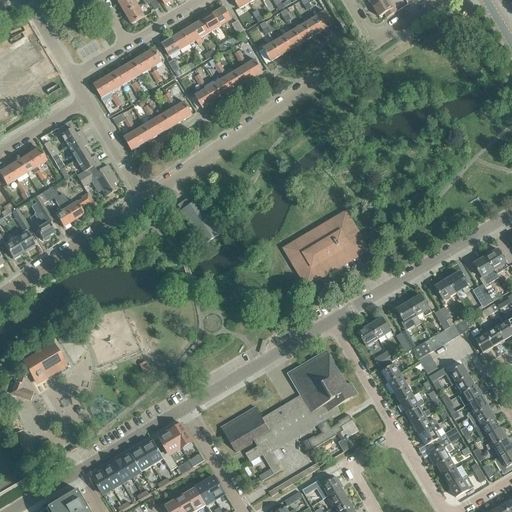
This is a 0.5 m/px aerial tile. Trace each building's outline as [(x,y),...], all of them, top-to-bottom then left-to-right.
[(126,14),(138,7),(134,0),(126,0),(119,4),(126,14)] [(155,11),(160,8),(155,0),(154,0),(150,3),(155,11)] [(233,0),(239,10),(249,3),(247,0),(233,0)] [(368,0),(373,8),(387,0),(368,0)] [(389,0),(387,0),(373,8),(379,18),(386,14),(388,18),(397,12),(395,9),(389,0)] [(132,25),(144,17),(138,7),(126,14),(132,25)] [(224,8),(214,14),(221,27),(231,20),(224,8)] [(315,19),(322,31),(333,25),(325,12),(315,19)] [(203,20),(211,33),(221,27),(214,14),(203,20)] [(304,25),(312,37),(322,31),(315,19),(304,25)] [(203,20),(193,27),(200,39),(211,33),(203,20)] [(238,34),(243,31),(238,22),(233,25),(238,34)] [(312,37),(304,25),(294,31),(302,44),(312,37)] [(193,27),(183,33),(190,45),(196,42),(198,46),(203,43),(200,39),(193,27)] [(302,44),(294,31),(284,37),(291,50),(302,44)] [(172,39),(180,51),(190,45),(183,33),(172,39)] [(291,50),(284,37),(273,43),(281,56),(291,50)] [(0,83),(42,61),(31,39),(0,56),(0,83)] [(180,51),(172,39),(162,45),(169,57),(180,51)] [(281,56),(273,43),(263,50),(270,62),(281,56)] [(156,66),(162,63),(154,50),(144,56),(152,69),(154,72),(151,74),(155,79),(159,76),(156,71),(158,70),(156,66)] [(144,56),(134,62),(142,75),(152,69),(144,56)] [(175,73),(180,70),(174,60),(169,63),(175,73)] [(246,66),(253,79),(263,73),(255,60),(246,66)] [(132,81),(142,75),(134,62),(124,68),(132,81)] [(253,79),(246,66),(235,72),(243,85),(253,79)] [(121,87),(132,81),(124,68),(114,74),(121,87)] [(243,85),(235,72),(225,78),(233,91),(243,85)] [(114,74),(104,80),(111,93),(121,87),(114,74)] [(233,91),(225,78),(215,84),(223,97),(233,91)] [(101,99),(111,93),(104,80),(94,86),(101,99)] [(205,90),(213,103),(223,97),(215,84),(209,88),(207,85),(205,85),(202,80),(198,83),(201,88),(203,87),(205,90)] [(195,96),(203,109),(213,103),(205,90),(195,96)] [(172,105),(174,109),(182,122),(192,116),(185,103),(179,106),(177,102),(174,104),(168,94),(164,96),(170,106),(172,105)] [(150,118),(152,117),(154,121),(162,134),(172,128),(164,115),(162,111),(154,115),(148,106),(144,108),(150,118)] [(174,109),(164,115),(172,128),(182,122),(174,109)] [(134,132),(132,129),(134,128),(128,117),(126,119),(123,114),(112,120),(116,126),(124,121),(130,130),(127,132),(129,135),(124,138),(132,152),(142,146),(134,132)] [(152,140),(162,134),(154,121),(144,126),(152,140)] [(64,126),(57,131),(68,149),(84,139),(79,132),(75,135),(71,129),(68,131),(64,126)] [(144,126),(134,132),(142,146),(152,140),(144,126)] [(68,149),(75,161),(86,154),(88,153),(85,147),(88,146),(84,139),(68,149)] [(44,146),(51,158),(59,154),(55,147),(53,149),(49,143),(44,146)] [(28,155),(36,168),(46,162),(39,149),(28,155)] [(88,153),(86,154),(75,161),(82,173),(98,163),(95,157),(91,159),(88,153)] [(28,155),(18,161),(26,174),(32,170),(34,174),(36,173),(38,171),(36,168),(28,155)] [(8,167),(16,180),(26,174),(18,161),(8,167)] [(102,169),(98,163),(82,173),(83,173),(76,177),(82,188),(95,180),(105,198),(116,191),(113,185),(117,183),(107,166),(102,169)] [(16,180),(8,167),(0,172),(0,176),(6,186),(16,180)] [(59,171),(65,180),(69,178),(64,168),(59,171)] [(63,228),(73,222),(66,209),(58,197),(52,187),(38,196),(44,205),(53,199),(61,212),(55,216),(63,228)] [(86,207),(92,203),(87,194),(81,198),(86,207)] [(204,245),(221,233),(194,194),(178,206),(204,245)] [(58,197),(66,209),(73,222),(84,215),(76,203),(70,206),(66,199),(65,199),(63,195),(58,197)] [(49,239),(49,237),(54,233),(49,224),(53,221),(43,205),(44,205),(38,196),(34,199),(37,204),(32,208),(36,214),(35,215),(42,227),(36,230),(42,241),(43,240),(45,241),(49,239)] [(23,232),(29,228),(17,209),(11,212),(23,232)] [(309,235),(309,233),(308,234),(309,235),(304,237),(303,237),(304,238),(302,239),(301,238),(301,239),(297,242),(296,241),(296,242),(292,245),(292,244),(291,244),(292,245),(290,246),(289,245),(289,246),(285,249),(284,248),(284,249),(283,250),(284,250),(285,250),(287,254),(286,255),(287,255),(288,255),(289,257),(288,257),(288,258),(289,257),(292,262),(290,262),(291,263),(292,262),(295,267),(294,267),(294,268),(295,267),(296,269),(295,270),(296,270),(305,284),(304,285),(305,285),(307,288),(308,288),(307,287),(312,284),(312,285),(313,284),(312,284),(314,283),(315,283),(314,282),(319,280),(319,281),(320,280),(319,279),(324,277),(324,278),(325,277),(324,276),(326,275),(327,276),(327,275),(331,272),(332,273),(332,272),(336,269),(337,270),(337,269),(338,268),(339,269),(339,268),(343,265),(344,266),(344,265),(348,262),(349,263),(349,262),(351,261),(351,262),(352,261),(351,260),(356,258),(356,259),(357,259),(356,257),(361,255),(361,256),(362,255),(361,255),(363,253),(363,254),(364,254),(363,253),(368,251),(368,252),(369,251),(368,250),(369,250),(369,249),(368,250),(365,245),(366,245),(366,244),(365,245),(364,243),(365,243),(365,242),(364,242),(361,238),(362,237),(361,238),(358,233),(359,232),(358,232),(357,231),(357,230),(356,230),(354,225),(355,225),(354,224),(353,225),(351,220),(351,219),(350,220),(349,218),(350,218),(350,217),(349,218),(346,213),(347,213),(347,212),(346,213),(345,212),(345,213),(341,216),(341,215),(340,215),(341,216),(339,217),(338,216),(338,217),(334,220),(333,219),(333,220),(329,223),(328,222),(328,223),(326,224),(326,223),(325,224),(326,225),(321,227),(321,226),(320,227),(321,228),(317,230),(316,229),(315,230),(316,231),(314,232),(314,231),(313,231),(314,232),(309,235)] [(13,235),(23,252),(33,245),(33,246),(34,246),(26,233),(25,233),(25,234),(21,236),(19,232),(13,235)] [(12,258),(23,252),(13,235),(7,239),(9,243),(5,246),(5,245),(4,245),(12,259),(13,258),(12,258)] [(486,257),(494,271),(501,267),(503,271),(508,268),(498,250),(486,257)] [(486,257),(474,264),(486,286),(498,279),(494,271),(486,257)] [(454,274),(446,278),(447,280),(456,294),(463,290),(465,294),(470,291),(467,286),(469,284),(466,279),(464,280),(459,273),(455,275),(454,274)] [(447,280),(446,278),(440,282),(441,283),(435,287),(436,289),(435,290),(435,292),(437,294),(439,294),(444,301),(446,302),(448,301),(449,300),(451,299),(451,297),(456,294),(447,280)] [(488,305),(493,302),(483,285),(478,288),(488,305)] [(483,308),(488,305),(478,288),(473,291),(483,308)] [(421,296),(409,303),(417,317),(424,313),(426,317),(431,313),(421,296)] [(500,310),(510,303),(507,298),(496,304),(500,310)] [(417,317),(409,303),(408,301),(403,304),(404,305),(397,310),(404,323),(402,324),(405,329),(414,324),(416,327),(421,324),(417,317)] [(489,316),(500,310),(496,304),(486,310),(489,316)] [(450,328),(453,326),(455,325),(445,308),(439,311),(450,328)] [(484,319),(489,316),(486,310),(481,313),(484,319)] [(444,331),(448,329),(450,328),(439,311),(434,314),(444,331)] [(382,318),(370,326),(379,340),(385,336),(387,339),(393,336),(382,318)] [(464,333),(469,330),(463,320),(458,323),(464,333)] [(511,336),(511,330),(507,322),(496,328),(504,341),(511,336)] [(459,336),(464,333),(458,323),(455,325),(453,326),(459,336)] [(379,340),(370,326),(358,333),(356,335),(360,342),(362,340),(366,347),(379,340)] [(454,339),(459,336),(453,326),(450,328),(448,329),(454,339)] [(496,328),(486,334),(493,347),(504,341),(496,328)] [(449,342),(454,339),(448,329),(444,331),(443,332),(449,342)] [(480,334),(473,338),(483,354),(493,347),(486,334),(483,329),(479,332),(480,334)] [(411,351),(413,350),(416,348),(406,331),(401,334),(411,351)] [(444,345),(449,342),(443,332),(438,335),(444,345)] [(406,354),(411,351),(401,334),(396,337),(406,354)] [(439,348),(444,345),(438,335),(433,338),(439,348)] [(428,341),(434,351),(439,348),(433,338),(428,341)] [(419,360),(429,354),(434,351),(428,341),(416,348),(413,350),(419,360)] [(65,367),(65,366),(63,363),(52,344),(23,362),(34,380),(36,384),(37,384),(35,380),(39,377),(42,381),(42,380),(40,377),(45,374),(47,377),(48,377),(45,373),(51,370),(53,374),(54,373),(52,370),(57,367),(59,370),(60,370),(57,366),(63,363),(65,367)] [(319,430),(320,430),(322,434),(314,438),(314,437),(308,440),(313,449),(338,435),(341,441),(338,443),(344,453),(352,448),(347,439),(349,438),(359,432),(349,416),(338,422),(339,424),(331,429),(326,421),(340,413),(337,407),(358,395),(351,383),(347,385),(328,353),(291,375),(303,395),(292,401),(285,405),(262,419),(257,410),(222,431),(236,453),(247,446),(248,448),(256,444),(258,447),(245,454),(250,463),(262,456),(274,475),(283,470),(273,453),(320,424),(322,427),(319,430)] [(432,359),(429,354),(419,360),(421,365),(432,359)] [(380,370),(392,362),(389,357),(377,364),(380,370)] [(421,365),(424,370),(435,364),(432,359),(421,365)] [(151,373),(146,363),(141,365),(145,376),(151,373)] [(388,383),(401,375),(394,364),(381,372),(388,383)] [(438,369),(435,364),(424,370),(427,375),(438,369)] [(456,383),(469,376),(462,365),(449,373),(456,383)] [(444,368),(429,377),(432,383),(448,374),(444,368)] [(401,375),(388,383),(394,394),(407,386),(411,384),(408,380),(405,382),(401,375)] [(456,383),(462,394),(475,386),(469,376),(456,383)] [(14,383),(11,394),(31,401),(35,390),(14,383)] [(407,386),(394,394),(401,405),(414,397),(407,386)] [(481,397),(475,386),(462,394),(466,400),(461,403),(464,408),(468,405),(481,397)] [(431,400),(437,397),(434,392),(428,395),(431,400)] [(414,397),(401,405),(407,415),(420,407),(420,408),(424,405),(421,400),(422,400),(419,394),(414,397)] [(445,404),(450,401),(447,396),(442,399),(445,404)] [(481,397),(468,405),(472,412),(467,415),(469,418),(487,407),(485,404),(487,403),(483,396),(481,397)] [(434,405),(440,402),(437,397),(431,400),(434,405)] [(448,410),(453,406),(450,401),(445,404),(448,410)] [(475,430),(476,430),(481,427),(481,426),(494,418),(492,415),(493,414),(489,406),(487,407),(469,418),(473,425),(473,426),(475,430)] [(420,407),(407,415),(413,425),(426,418),(431,416),(428,411),(424,414),(420,408),(420,407)] [(454,420),(460,417),(457,412),(451,415),(454,420)] [(444,421),(449,418),(446,413),(441,416),(444,421)] [(426,418),(413,425),(419,436),(432,428),(438,425),(435,421),(430,424),(426,418)] [(494,418),(481,426),(481,427),(476,430),(482,439),(487,437),(500,429),(494,418)] [(193,442),(182,425),(171,432),(181,449),(193,442)] [(435,447),(458,433),(455,428),(445,434),(442,429),(440,429),(438,425),(432,428),(419,436),(425,447),(432,443),(435,447)] [(464,436),(469,433),(466,428),(460,431),(464,436)] [(488,451),(494,448),(493,447),(506,439),(504,435),(506,434),(502,428),(500,429),(487,437),(491,444),(486,447),(488,451)] [(171,432),(160,438),(167,450),(161,454),(164,459),(163,460),(170,472),(178,467),(171,456),(181,449),(171,432)] [(451,444),(461,438),(458,433),(435,447),(437,451),(430,455),(431,456),(429,457),(433,463),(435,462),(437,467),(450,459),(457,455),(451,444)] [(467,441),(472,438),(469,433),(464,436),(467,441)] [(506,440),(506,439),(493,447),(494,448),(500,458),(511,450),(511,448),(510,446),(511,445),(508,439),(506,440)] [(154,442),(142,449),(153,466),(163,460),(164,459),(161,454),(154,442)] [(465,457),(470,454),(467,448),(462,452),(465,457)] [(142,449),(131,456),(141,473),(153,466),(142,449)] [(476,458),(482,454),(479,449),(473,452),(476,458)] [(511,450),(500,458),(495,460),(504,475),(511,469),(511,450)] [(479,463),(485,459),(482,454),(476,458),(479,463)] [(200,455),(189,462),(193,468),(204,461),(200,455)] [(131,456),(121,461),(132,478),(141,473),(131,456)] [(450,459),(437,467),(443,477),(456,470),(450,459)] [(122,484),(132,478),(121,461),(112,467),(122,484)] [(299,481),(320,469),(317,464),(296,476),(299,481)] [(474,473),(480,470),(476,464),(471,467),(474,473)] [(489,479),(494,476),(488,465),(482,468),(489,479)] [(112,467),(103,472),(113,489),(122,484),(112,467)] [(463,480),(462,480),(456,470),(443,477),(450,488),(463,480)] [(481,484),(486,480),(480,470),(474,473),(481,484)] [(103,495),(113,489),(103,472),(93,478),(103,495)] [(215,477),(204,483),(215,501),(225,495),(215,477)] [(467,477),(462,480),(463,480),(450,488),(456,498),(469,491),(465,484),(470,482),(467,477)] [(342,489),(335,478),(322,486),(325,492),(320,495),(324,500),(329,497),(342,489)] [(305,496),(316,490),(321,487),(318,482),(302,491),(305,496)] [(204,483),(194,489),(205,507),(215,501),(204,483)] [(194,489),(185,495),(194,511),(195,511),(205,507),(194,489)] [(329,497),(333,504),(335,508),(348,500),(342,489),(329,497)] [(48,511),(92,511),(80,491),(47,510),(48,511)] [(288,507),(292,504),(303,498),(300,492),(284,501),(288,507)] [(194,511),(185,495),(175,501),(181,511),(194,511)] [(337,511),(351,511),(354,510),(348,500),(335,508),(337,511)] [(181,511),(175,501),(165,507),(167,511),(181,511)]
